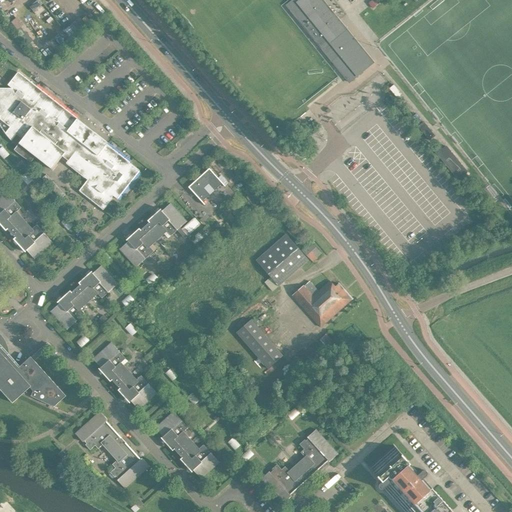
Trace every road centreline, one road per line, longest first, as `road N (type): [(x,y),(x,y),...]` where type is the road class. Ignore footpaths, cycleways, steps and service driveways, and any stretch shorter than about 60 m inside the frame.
road 1 (unclassified): [(213,511),(34,319),(38,294)]
road 2 (residential): [(489,511),(403,418),(302,511)]
road 3 (residential): [(38,294),(174,177)]
road 4 (secondary): [(511,457),(399,320)]
road 5 (secondary): [(399,320),(332,222),(294,187)]
road 6 (secondary): [(226,112),(130,0)]
road 7 (unclassified): [(0,38),(104,122)]
road 8 (unclassified): [(511,269),(399,320)]
